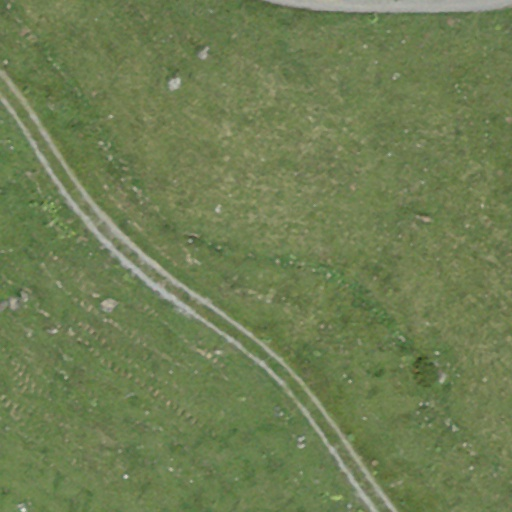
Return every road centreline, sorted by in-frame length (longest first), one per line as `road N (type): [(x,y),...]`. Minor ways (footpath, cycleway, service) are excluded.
road 1 (track): [(371,511),(261,363),(157,292),(64,199),(0,93)]
road 2 (track): [(341,0),(471,0)]
